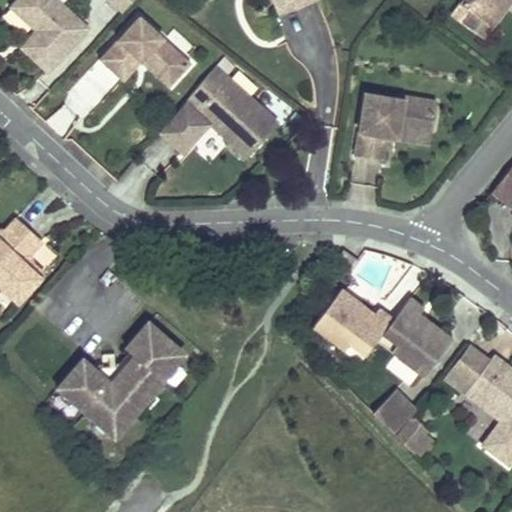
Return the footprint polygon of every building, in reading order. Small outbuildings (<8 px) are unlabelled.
[(85,27),(56,0),(15,0),(10,6),(34,29),(18,45),(45,70),(85,27)] [(109,0),(122,11),(132,0),(109,0)] [(271,0),(278,15),(311,0),(271,0)] [(511,0),(464,0),(459,7),(490,30),(507,7),(501,3),(503,0),(510,0),(511,0)] [(172,83),(189,64),(137,17),(98,60),(122,82),(139,63),(144,57),(172,83)] [(172,83),(144,57),(139,63),(168,88),(172,83)] [(64,98),(86,119),(120,82),(98,61),(64,98)] [(274,123),(214,66),(182,100),(175,109),(176,111),(157,132),(179,153),(206,123),(243,158),(274,123)] [(354,156),(381,160),(385,137),(386,132),(415,137),(417,125),(432,127),(436,103),(402,97),(401,101),(364,95),(354,156)] [(432,127),(417,125),(415,137),(386,132),(385,137),(429,145),(432,127)] [(0,230),(0,287),(16,302),(42,273),(24,256),(38,240),(13,216),(0,230)] [(336,259),(348,268),(354,259),(342,251),(336,259)] [(348,344),(364,356),(375,341),(380,334),(396,346),(390,353),(422,377),(451,339),(426,320),(422,326),(414,319),(423,308),(409,297),(392,318),(379,308),(374,314),(369,320),(362,314),(366,308),(341,288),(312,327),(343,351),(348,344)] [(369,320),(374,314),(366,308),(362,314),(369,320)] [(182,353),(148,323),(126,348),(134,355),(110,381),(85,358),(58,387),(114,437),(165,380),(161,376),(182,353)] [(375,341),(390,353),(396,346),(380,334),(375,341)] [(343,351),(359,363),(364,356),(348,344),(343,351)] [(464,394),(488,362),(465,345),(441,377),(464,394)] [(508,466),(511,460),(511,378),(502,371),(506,366),(493,356),(488,362),(464,394),(502,422),(482,447),(508,466)] [(502,371),(511,378),(511,370),(506,366),(502,371)] [(415,411),(394,390),(371,413),(392,434),(415,411)] [(409,451),(426,429),(410,417),(395,437),(409,451)]
